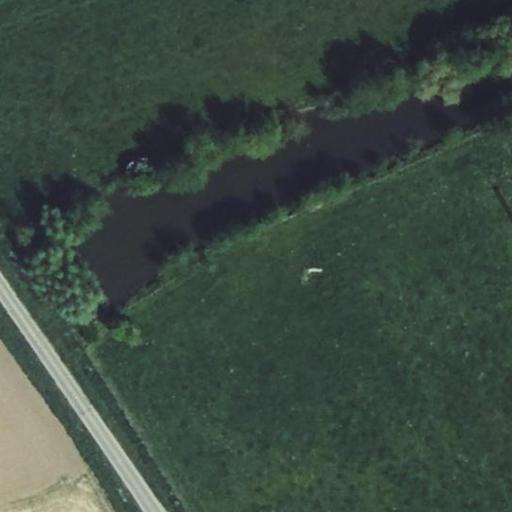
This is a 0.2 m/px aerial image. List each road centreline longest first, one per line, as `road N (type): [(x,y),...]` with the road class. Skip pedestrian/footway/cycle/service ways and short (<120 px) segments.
road 1 (track): [(47,357),(177,277),(501,126),(511,144)]
road 2 (unclassified): [(0,289),(152,511)]
